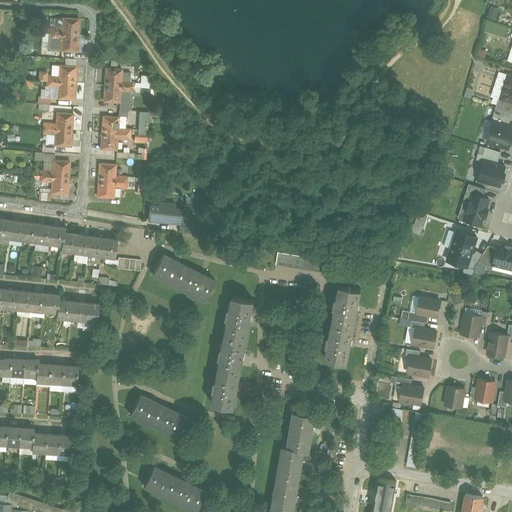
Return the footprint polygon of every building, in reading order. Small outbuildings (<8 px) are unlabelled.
[(491,4),(487,15),(496,18),(499,7),(491,4)] [(49,33),(78,35),(79,17),(63,16),(62,27),(50,26),(49,33)] [(78,35),(49,33),(49,48),(77,50),(78,35)] [(47,79),(75,80),(76,65),(75,64),(65,64),(60,63),(60,74),(47,73),(47,79)] [(105,83),(134,85),(134,80),(127,79),(127,71),(122,71),(122,68),(106,67),(105,83)] [(150,85),(150,73),(140,73),(140,85),(150,85)] [(511,73),(509,73),(506,82),(504,82),(502,90),(503,91),(501,98),(500,98),(511,101),(511,73)] [(75,80),(47,79),(46,84),(59,85),(58,96),(74,97),(75,80)] [(134,85),(105,83),(104,99),(120,100),(121,90),(133,90),(134,85)] [(511,101),(500,98),(501,98),(499,97),(496,106),(511,111),(511,101)] [(511,121),(511,117),(511,111),(496,106),(494,116),(511,121)] [(43,126),(72,128),(73,112),(57,111),(56,122),(44,121),(44,122),(43,126)] [(102,131),(130,133),(131,127),(118,126),(119,115),(103,114),(102,131)] [(511,121),(494,116),(487,140),(510,146),(511,138),(511,121)] [(72,128),(43,126),(43,132),(47,132),(56,133),(55,143),(71,145),(72,128)] [(130,133),(102,131),(101,147),(117,148),(117,137),(130,138),(130,133)] [(483,156),(496,159),(499,149),(486,146),(483,156)] [(483,156),(481,155),(475,176),(500,183),(506,162),(496,159),(483,156)] [(40,174),(69,176),(70,159),(54,158),(53,169),(41,168),(40,174)] [(99,178),(127,180),(127,172),(125,172),(125,174),(115,174),(116,163),(100,162),(99,178)] [(69,176),(40,174),(40,179),(44,179),(52,180),(52,191),(68,192),(69,176)] [(127,180),(99,178),(98,194),(114,195),(114,184),(123,185),(126,185),(127,180)] [(473,189),(484,193),(486,187),(468,181),(457,216),(464,218),(473,189)] [(473,189),(464,218),(481,224),(490,195),(484,193),(473,189)] [(175,201),(159,200),(158,204),(150,203),(148,218),(185,221),(186,213),(181,212),(182,207),(175,206),(175,201)] [(423,232),(426,211),(417,210),(413,231),(423,232)] [(11,217),(0,215),(0,233),(9,235),(11,217)] [(25,219),(11,217),(9,235),(22,237),(25,219)] [(38,221),(25,219),(22,237),(36,239),(38,221)] [(52,223),(38,221),(36,239),(49,241),(52,223)] [(199,223),(190,222),(190,224),(179,223),(179,229),(198,231),(199,223)] [(65,225),(52,223),(49,241),(62,243),(64,230),(65,225)] [(456,226),(447,255),(467,261),(470,251),(476,232),(456,226)] [(77,232),(64,230),(62,243),(61,248),(75,250),(77,232)] [(90,234),(77,232),(75,250),(88,252),(90,234)] [(104,235),(90,234),(88,252),(101,253),(104,235)] [(116,237),(104,235),(101,253),(109,254),(109,252),(114,253),(116,237)] [(497,248),(489,244),(484,253),(480,259),(489,264),(494,265),(494,262),(497,248)] [(511,247),(498,244),(497,248),(494,262),(511,266),(511,247)] [(473,252),(470,251),(467,261),(474,265),(480,259),(484,253),(475,248),(473,252)] [(333,259),(279,250),(277,262),(331,271),(333,259)] [(189,265),(163,252),(153,272),(161,276),(160,278),(169,283),(170,281),(179,285),(189,265)] [(30,272),(39,274),(42,265),(33,263),(30,272)] [(214,278),(189,265),(179,285),(187,289),(186,291),(195,295),(196,293),(205,298),(214,278)] [(334,320),(355,325),(358,309),(359,304),(358,304),(362,287),(341,283),(338,297),(336,296),(335,305),(337,305),(334,320)] [(19,287),(6,286),(4,304),(17,306),(19,287)] [(33,289),(19,287),(17,306),(31,307),(33,289)] [(46,290),(33,289),(31,307),(44,308),(46,290)] [(59,291),(46,290),(44,308),(57,310),(59,297),(59,291)] [(227,332),(248,336),(251,320),(252,320),(253,314),(252,314),(255,298),(234,294),(231,307),(230,307),(228,316),(230,316),(227,332)] [(441,298),(421,294),(418,311),(438,315),(441,298)] [(72,298),(59,297),(57,310),(57,315),(70,316),(72,298)] [(85,299),(72,298),(70,316),(83,317),(85,299)] [(98,300),(85,299),(83,317),(92,318),(92,316),(97,316),(98,300)] [(489,310),(483,309),(482,314),(481,322),(487,323),(489,310)] [(418,314),(403,311),(402,316),(413,318),(417,319),(418,314)] [(482,314),(466,311),(462,331),(479,334),(481,322),(482,314)] [(417,319),(413,318),(412,325),(417,326),(417,325),(425,327),(426,321),(417,319)] [(355,325),(334,320),(331,335),(329,334),(327,343),(329,343),(327,357),(348,361),(351,344),(353,339),(352,339),(355,325)] [(425,327),(417,325),(417,326),(414,342),(434,346),(437,329),(425,327)] [(508,333),(492,330),(488,351),(505,354),(508,335),(509,333),(508,333)] [(220,368),(241,372),(244,359),(245,354),(244,354),(248,336),(227,332),(224,347),(222,346),(220,356),(222,356),(220,368)] [(421,349),(408,347),(407,353),(412,354),(420,355),(421,349)] [(420,355),(412,354),(409,370),(429,374),(432,357),(420,355)] [(12,356),(0,355),(0,373),(11,374),(12,356)] [(25,357),(12,356),(11,374),(24,375),(25,357)] [(39,358),(25,357),(24,375),(37,376),(38,376),(38,363),(39,363),(39,358)] [(39,363),(38,363),(38,376),(37,376),(37,381),(51,382),(52,364),(39,363)] [(65,365),(52,364),(51,382),(64,383),(65,365)] [(79,366),(65,365),(64,383),(77,384),(79,366)] [(241,372),(220,368),(218,379),(216,379),(214,388),(216,388),(214,401),(235,405),(238,389),(239,389),(240,383),(239,383),(241,372)] [(496,380),(480,377),(476,397),(493,400),(496,380)] [(425,386),(404,382),(401,399),(422,402),(425,386)] [(466,387),(449,384),(446,402),(463,405),(466,387)] [(507,390),(501,389),(499,403),(498,404),(507,406),(508,399),(506,398),(507,390)] [(167,407),(141,394),(131,414),(139,418),(138,420),(147,425),(148,423),(157,427),(167,407)] [(336,397),(329,396),(327,408),(334,409),(336,397)] [(11,411),(19,412),(21,405),(12,404),(11,411)] [(404,407),(393,405),(383,459),(394,461),(404,407)] [(193,419),(167,407),(157,427),(165,431),(164,433),(173,438),(174,435),(183,440),(193,419)] [(316,413),(295,409),(292,428),(313,431),(316,413)] [(428,412),(417,410),(407,463),(418,465),(428,412)] [(20,427),(7,426),(6,444),(19,445),(20,427)] [(34,428),(20,427),(19,445),(33,446),(33,433),(34,428)] [(313,431),(292,428),(289,446),(305,448),(310,449),(313,431)] [(46,434),(33,433),(33,446),(32,451),(45,452),(46,434)] [(60,435),(46,434),(45,452),(59,453),(60,435)] [(74,435),(60,435),(59,453),(73,453),(74,435)] [(289,446),(284,445),(280,462),(301,466),(305,448),(289,446)] [(301,466),(280,462),(277,480),(298,484),(301,466)] [(180,478),(154,466),(145,486),(153,490),(152,492),(161,497),(162,494),(171,498),(180,478)] [(381,476),(374,511),(392,511),(398,479),(381,476)] [(207,491),(180,478),(171,498),(179,502),(178,505),(187,509),(188,507),(197,511),(207,491)] [(298,484),(277,480),(274,498),(295,502),(298,484)] [(64,509),(10,491),(6,503),(0,502),(0,511),(75,511),(88,505),(84,498),(64,509)] [(467,491),(462,511),(481,511),(484,495),(467,491)] [(453,500),(409,492),(407,503),(451,511),(453,500)] [(293,511),(295,502),(274,498),(271,511),(293,511)]
